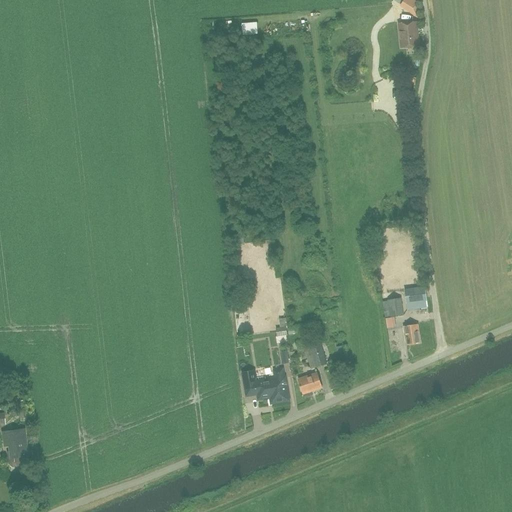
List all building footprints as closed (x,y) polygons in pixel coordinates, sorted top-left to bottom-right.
[(418,46),(416,23),(400,25),(401,35),(398,35),(399,39),(401,38),(402,48),(418,46)] [(427,305),(425,290),(410,292),(411,298),(419,298),(420,306),(427,305)] [(390,318),(404,315),(402,298),(387,300),(390,318)] [(287,329),(288,329),(286,318),(279,319),(280,328),(276,328),(277,337),(287,336),(287,329)] [(404,327),(407,345),(420,343),(418,325),(404,327)] [(299,351),(310,347),(307,338),(296,342),(299,351)] [(321,345),(311,348),(317,367),(327,363),(321,345)] [(288,350),(281,350),(282,363),(289,362),(288,350)] [(256,370),(243,372),(247,397),(258,395),(258,399),(260,400),(264,399),(265,398),(271,397),(272,403),(282,401),(283,402),(287,401),(287,400),(289,400),(285,377),(284,378),(283,370),(276,371),(277,379),(266,381),(265,377),(257,378),(256,370)] [(303,394),(322,387),(318,373),(298,379),(303,394)] [(28,408),(27,408),(22,409),(19,409),(20,422),(29,420),(28,408)] [(19,456),(28,455),(24,430),(3,433),(5,446),(9,445),(10,452),(8,452),(10,464),(13,466),(17,466),(19,462),(19,456)]
